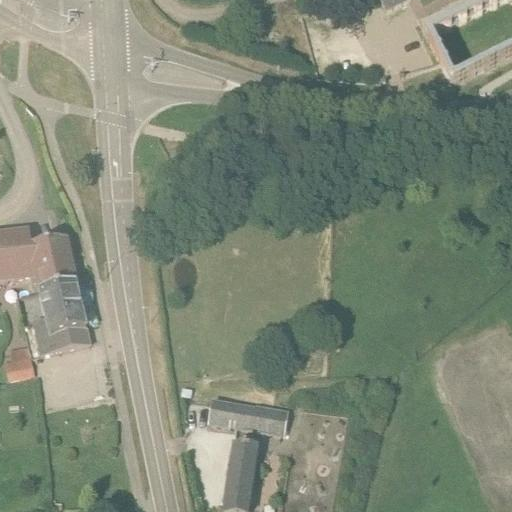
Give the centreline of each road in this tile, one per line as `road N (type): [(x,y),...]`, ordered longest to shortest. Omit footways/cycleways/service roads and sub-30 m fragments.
road 1 (secondary): [(163,511),(120,238),(111,69)]
road 2 (tertiary): [(258,92),(383,112),(479,110)]
road 3 (tertiary): [(258,92),(233,73),(108,24)]
road 4 (tertiary): [(111,69),(179,94),(258,92)]
road 5 (secondary): [(0,6),(111,69)]
